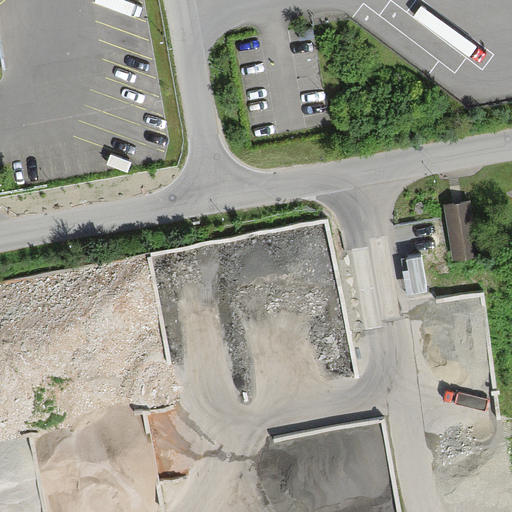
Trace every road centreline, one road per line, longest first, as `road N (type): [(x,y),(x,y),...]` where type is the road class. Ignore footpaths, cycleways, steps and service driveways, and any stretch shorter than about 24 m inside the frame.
road 1 (unknown): [(394,326),(328,354),(267,325),(207,310),(0,339)]
road 2 (residential): [(511,142),(215,187)]
road 3 (residential): [(215,187),(0,228)]
road 4 (residential): [(215,187),(185,0)]
